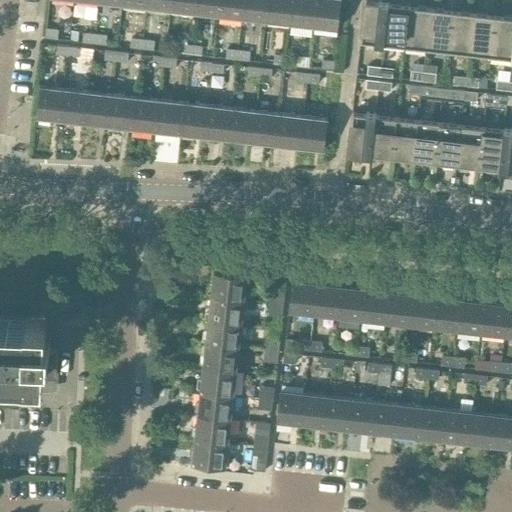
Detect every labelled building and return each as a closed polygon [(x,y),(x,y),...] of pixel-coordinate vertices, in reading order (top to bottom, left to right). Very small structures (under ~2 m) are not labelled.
[(170,0),(170,7),(194,10),(194,0),(170,0)] [(194,0),(194,10),(217,12),(218,0),(194,0)] [(218,0),(217,12),(241,15),(242,0),(218,0)] [(242,0),(241,15),(264,18),(265,0),(242,0)] [(265,0),(264,18),(288,20),(290,0),(265,0)] [(290,0),(288,20),(312,23),(314,0),(290,0)] [(314,0),(312,23),(337,26),(339,0),(314,0)] [(384,42),(384,41),(388,1),(389,1),(383,0),(379,0),(375,0),(366,0),(362,39),(375,40),(375,41),(384,42)] [(410,4),(389,1),(388,1),(384,41),(405,44),(410,4)] [(431,6),(410,4),(405,44),(427,46),(431,6)] [(453,9),(431,6),(427,46),(448,48),(453,9)] [(474,11),(453,9),(448,48),(470,51),(474,11)] [(496,13),(474,11),(470,51),(491,53),(496,13)] [(511,15),(496,13),(491,53),(511,56),(511,55),(511,15)] [(58,38),(58,29),(46,28),(45,37),(58,38)] [(83,32),(82,42),(94,44),(95,33),(83,32)] [(106,45),(107,34),(95,33),(94,44),(106,45)] [(131,37),(130,47),(142,48),(143,39),(131,37)] [(153,49),(154,40),(143,39),(142,48),(153,49)] [(58,44),(57,53),(69,55),(70,45),(58,44)] [(179,44),(178,53),(189,54),(190,44),(179,44)] [(201,55),(202,45),(190,44),(189,54),(201,55)] [(80,56),(81,47),(70,45),(69,55),(80,56)] [(225,48),(224,57),(236,58),(237,50),(225,48)] [(105,50),(104,59),(116,60),(117,51),(105,50)] [(249,60),(250,51),(237,50),(236,58),(249,60)] [(128,61),(128,52),(117,51),(116,60),(128,61)] [(275,54),(274,63),(283,64),(284,54),(275,54)] [(296,65),(297,56),(284,54),(283,64),(296,65)] [(154,55),(153,65),(164,66),(165,56),(154,55)] [(176,67),(177,57),(165,56),(164,66),(176,67)] [(336,60),(322,59),(322,68),(335,69),(336,60)] [(201,60),(200,69),(210,70),(211,62),(201,60)] [(223,72),(224,63),(211,62),(210,70),(223,72)] [(380,74),(381,65),(369,64),(368,73),(380,74)] [(381,65),(380,74),(393,76),(394,67),(381,65)] [(249,66),(248,75),(258,76),(259,67),(249,66)] [(270,83),(272,69),(259,67),(258,76),(259,76),(258,81),(270,83)] [(423,79),(424,70),(412,69),(411,78),(423,79)] [(424,70),(423,79),(436,81),(437,72),(424,70)] [(296,71),(295,80),(305,81),(306,72),(296,71)] [(317,82),(318,73),(306,72),(305,81),(317,82)] [(466,84),(467,75),(455,74),(454,83),(466,84)] [(467,75),(466,84),(479,86),(480,76),(467,75)] [(379,88),(380,79),(367,78),(366,87),(379,88)] [(509,89),(510,80),(498,78),(497,88),(509,89)] [(380,79),(379,88),(391,90),(392,81),(380,79)] [(422,93),(423,84),(410,83),(409,92),(422,93)] [(36,114),(61,117),(65,87),(39,84),(36,114)] [(423,84),(422,93),(443,95),(444,86),(423,84)] [(465,98),(466,89),(444,86),(443,95),(465,98)] [(61,117),(85,120),(89,90),(65,87),(61,117)] [(466,89),(465,98),(477,99),(478,90),(466,89)] [(85,120),(109,123),(113,92),(89,90),(85,120)] [(136,95),(113,92),(109,123),(133,125),(136,95)] [(508,103),(509,94),(496,92),(495,101),(508,103)] [(160,98),(136,95),(133,125),(156,128),(160,98)] [(184,100),(160,98),(156,128),(180,131),(184,100)] [(207,103),(184,100),(180,131),(203,133),(207,103)] [(230,106),(207,103),(203,133),(227,136),(230,106)] [(254,108),(230,106),(227,136),(251,139),(254,108)] [(278,111),(254,108),(251,139),(274,141),(278,111)] [(372,154),(372,153),(371,153),(376,113),(377,112),(367,111),(367,112),(354,110),(349,150),(362,152),(372,154)] [(302,114),(278,111),(274,141),(298,144),(302,114)] [(397,115),(376,113),(371,153),(372,153),(393,155),(397,115)] [(302,114),(298,144),(323,147),(326,116),(302,114)] [(419,117),(397,115),(393,155),(414,157),(419,117)] [(440,120),(419,117),(414,157),(436,160),(440,120)] [(462,122),(440,120),(436,160),(457,162),(462,122)] [(483,125),(462,122),(457,162),(479,165),(483,125)] [(505,127),(504,127),(483,125),(479,165),(499,167),(500,167),(505,127)] [(511,127),(504,126),(504,127),(505,127),(500,167),(499,167),(499,168),(509,169),(509,168),(511,168),(511,127)] [(210,294),(243,298),(246,273),(213,269),(210,294)] [(313,311),(316,281),(292,278),(288,309),(313,311)] [(313,311),(337,314),(340,283),(316,281),(313,311)] [(337,314),(361,317),(364,286),(340,283),(337,314)] [(361,317),(384,319),(388,289),(364,286),(361,317)] [(384,319),(408,322),(412,291),(388,289),(384,319)] [(284,292),(270,290),(269,301),(283,303),(284,292)] [(408,322),(432,325),(435,294),(412,291),(408,322)] [(210,294),(208,318),(241,322),(243,298),(210,294)] [(432,325),(456,327),(459,297),(435,294),(432,325)] [(456,327),(480,330),(483,300),(459,297),(456,327)] [(480,330),(503,333),(507,302),(483,300),(480,330)] [(268,312),(282,314),(283,303),(269,301),(268,312)] [(503,333),(511,333),(511,302),(507,302),(503,333)] [(25,373),(32,373),(32,385),(56,386),(56,371),(57,371),(58,348),(49,348),(50,333),(46,333),(47,317),(0,314),(0,371),(18,372),(25,372),(25,373)] [(208,318),(205,341),(238,345),(241,322),(208,318)] [(278,339),(263,338),(262,348),(277,350),(278,339)] [(297,338),(296,347),(309,349),(310,340),(297,338)] [(321,350),(322,341),(310,340),(309,349),(321,350)] [(205,341),(202,365),(235,369),(238,345),(205,341)] [(346,344),(345,354),(356,355),(357,345),(346,344)] [(368,356),(369,347),(357,345),(356,355),(368,356)] [(276,361),(277,350),(262,348),(261,360),(276,361)] [(394,349),(393,358),(404,360),(405,350),(394,349)] [(416,361),(417,352),(405,350),(404,360),(416,361)] [(295,353),(284,352),(283,362),(295,363),(295,353)] [(442,355),(441,365),(452,366),(453,356),(442,355)] [(321,356),(320,366),(331,367),(332,357),(321,356)] [(464,367),(465,357),(453,356),(452,366),(464,367)] [(343,368),(344,358),(332,357),(331,367),(343,368)] [(489,360),(488,370),(499,371),(500,361),(489,360)] [(368,361),(367,371),(379,372),(380,362),(368,361)] [(511,373),(511,371),(511,362),(500,361),(499,371),(511,373)] [(391,373),(392,364),(380,362),(379,372),(391,373)] [(202,365),(200,389),(233,393),(235,369),(202,365)] [(416,367),(415,376),(426,378),(427,368),(416,367)] [(438,379),(439,369),(427,368),(426,378),(438,379)] [(464,372),(463,381),(474,382),(475,373),(464,372)] [(486,384),(487,375),(475,373),(474,382),(486,384)] [(273,387),(258,386),(257,395),(272,397),(273,387)] [(301,421),(304,390),(280,388),(276,418),(301,421)] [(200,389),(197,413),(230,417),(233,393),(200,389)] [(328,393),(304,390),(301,421),(324,424),(328,393)] [(352,396),(328,393),(324,424),(348,426),(352,396)] [(271,410),(272,397),(257,395),(256,404),(259,409),(271,410)] [(376,399),(352,396),(348,426),(372,429),(376,399)] [(399,401),(376,399),(372,429),(396,432),(399,401)] [(423,404),(399,401),(396,432),(420,435),(423,404)] [(447,407),(423,404),(420,435),(444,437),(447,407)] [(471,409),(447,407),(444,437),(468,440),(471,409)] [(495,412),(471,409),(468,440),(491,443),(495,412)] [(511,414),(495,412),(491,443),(511,445),(511,414)] [(197,413),(194,437),(227,441),(230,417),(197,413)] [(268,433),(253,432),(252,443),(267,445),(268,433)] [(227,441),(194,437),(191,462),(224,466),(227,441)] [(264,470),(267,445),(252,443),(249,468),(264,470)]
